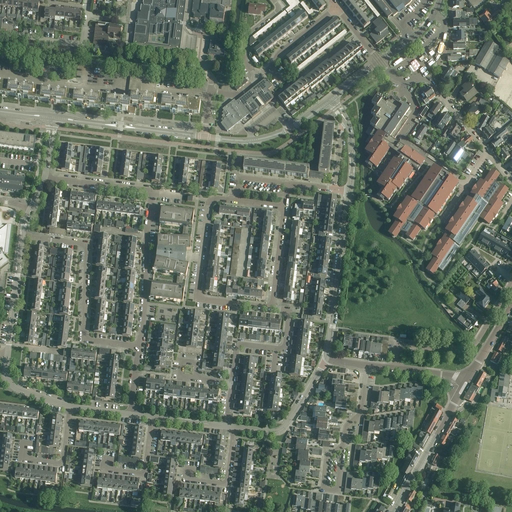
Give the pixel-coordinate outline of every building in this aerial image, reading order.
[(143,0),(143,5),(141,5),(140,13),(137,12),(137,14),(136,21),(138,21),(137,26),(136,26),(134,42),(148,43),(149,35),(156,36),(156,34),(163,35),(163,33),(169,34),(168,46),(180,47),(183,26),(182,26),(182,23),(183,23),(186,0),(143,0)] [(230,7),(230,0),(215,0),(216,0),(214,1),(210,0),(206,0),(197,0),(198,0),(194,0),(193,0),(191,14),(194,15),(193,17),(193,18),(201,19),(201,18),(201,17),(204,17),(204,22),(206,25),(222,27),(225,7),(222,7),(222,6),(227,7),(230,7)] [(349,9),(355,5),(351,0),(350,0),(345,5),(349,9)] [(373,0),(388,18),(392,15),(393,17),(398,13),(410,4),(412,0),(373,0)] [(25,1),(24,1),(23,8),(22,11),(30,12),(31,2),(25,2),(25,1)] [(322,1),(315,6),(319,11),(325,6),(322,1)] [(31,2),(30,12),(38,13),(39,3),(35,3),(35,2),(33,2),(33,3),(31,2)] [(260,6),(250,5),(250,3),(249,3),(248,14),(260,15),(260,11),(265,12),(266,5),(261,5),(260,6)] [(352,14),(359,9),(355,5),(349,9),(352,14)] [(356,19),(362,14),(359,9),(352,14),(356,19)] [(298,15),(303,21),(308,18),(303,11),(298,15)] [(491,16),(487,11),(479,17),(487,27),(502,15),(501,15),(503,13),(502,11),(500,13),(498,11),(491,16)] [(360,24),(366,19),(362,14),(356,19),(360,24)] [(298,25),(303,21),(298,15),(293,19),(298,25)] [(377,44),(390,34),(387,30),(388,29),(379,18),(372,23),(377,29),(374,31),(369,35),(377,44)] [(293,29),(298,25),(293,19),(288,23),(293,29)] [(330,23),(335,29),(340,25),(335,19),(330,23)] [(366,19),(360,24),(364,28),(370,23),(366,19)] [(467,19),(453,20),(453,27),(469,27),(469,26),(477,26),(476,19),(471,19),(467,19)] [(122,31),(122,27),(116,26),(116,25),(96,23),(94,45),(95,45),(94,50),(97,50),(97,51),(105,52),(105,46),(107,47),(109,36),(114,36),(113,39),(120,40),(121,31),(122,31)] [(288,33),(293,29),(288,23),(283,27),(288,33)] [(330,23),(324,27),(329,34),(335,29),(330,23)] [(283,37),(288,33),(283,27),(278,31),(283,37)] [(324,27),(319,32),(324,38),(329,34),(324,27)] [(483,40),(479,40),(479,42),(483,42),(488,36),(491,33),(489,30),(485,33),(483,33),(483,40)] [(278,41),(283,37),(278,31),(273,35),(278,41)] [(319,32),(313,36),(318,42),(324,38),(319,32)] [(456,43),(466,43),(466,32),(456,33),(456,43)] [(221,41),(222,33),(217,33),(216,40),(210,39),(209,50),(209,55),(224,57),(226,41),(221,41)] [(273,45),(278,41),(273,35),(268,39),(273,45)] [(313,36),(308,40),(313,47),(318,42),(313,36)] [(268,49),(273,45),(268,39),(263,43),(268,49)] [(308,40),(302,45),(307,51),(313,47),(308,40)] [(497,55),(495,54),(499,48),(487,41),(473,64),(485,70),(486,70),(488,71),(488,72),(499,79),(509,62),(498,55),(497,55)] [(263,53),(268,49),(263,43),(258,47),(263,53)] [(349,47),(356,56),(360,53),(353,43),(349,47)] [(302,45),(297,49),(302,55),(307,51),(302,45)] [(258,57),(263,53),(258,47),(254,51),(258,57)] [(345,50),(352,59),(356,56),(349,47),(345,50)] [(297,49),(292,53),(297,59),(302,55),(297,49)] [(341,53),(348,62),(352,59),(345,50),(341,53)] [(297,59),(292,53),(286,58),(291,64),(297,59)] [(344,65),(348,62),(341,53),(337,56),(344,65)] [(333,59),(340,69),(344,65),(337,56),(333,59)] [(329,63),(335,71),(336,72),(340,69),(333,59),(329,63)] [(335,71),(329,63),(328,61),(324,64),(331,74),(335,71)] [(320,68),(327,77),(331,74),(324,64),(324,65),(320,68)] [(460,77),(457,74),(458,74),(448,67),(440,79),(446,83),(447,82),(448,82),(450,79),(449,78),(451,76),(455,79),(455,78),(458,80),(460,77)] [(316,71),(323,80),(327,77),(320,68),(316,71)] [(312,74),(319,83),(323,80),(316,71),(312,74)] [(311,82),(315,87),(319,83),(312,74),(308,77),(311,82)] [(200,103),(171,99),(140,95),(142,78),(130,77),(127,100),(30,88),(30,86),(0,82),(0,94),(28,98),(28,100),(127,112),(127,113),(129,113),(129,114),(135,115),(136,107),(199,114),(200,103)] [(310,89),(311,90),(315,87),(311,82),(308,77),(304,81),(310,89)] [(265,79),(255,87),(260,94),(261,95),(267,103),(274,98),(268,90),(272,87),(265,79)] [(303,79),(299,83),(306,92),(308,94),(312,91),(311,90),(310,89),(304,81),(303,79)] [(467,103),(477,94),(477,93),(472,87),(474,85),(470,81),(462,87),(464,91),(460,95),(467,103)] [(237,91),(242,86),(239,82),(236,85),(236,86),(234,88),(237,91)] [(301,94),(302,95),(306,92),(299,83),(294,86),(301,94)] [(294,86),(290,89),(295,94),(298,98),(302,95),(301,94),(294,86)] [(266,104),(267,103),(261,95),(260,94),(255,87),(248,92),(250,94),(261,108),(266,104)] [(290,89),(286,92),(288,94),(294,101),(298,98),(295,94),(290,89)] [(423,99),(422,100),(425,104),(429,102),(435,96),(434,94),(429,89),(427,91),(426,90),(422,93),(423,94),(425,97),(423,99)] [(258,110),(261,108),(250,94),(248,92),(241,97),(242,97),(256,116),(260,112),(258,110)] [(288,94),(286,92),(282,95),(290,105),(294,101),(288,94)] [(286,108),(290,105),(282,95),(278,98),(286,108)] [(249,115),(252,119),(256,116),(242,97),(241,97),(237,101),(236,99),(232,102),(245,118),(249,115)] [(386,104),(381,101),(376,97),(372,104),(377,107),(376,109),(375,108),(371,114),(376,118),(375,119),(374,119),(370,125),(375,129),(370,137),(374,139),(372,142),(369,145),(370,146),(366,152),(372,156),(366,165),(371,168),(373,166),(377,168),(389,150),(400,157),(398,160),(395,158),(386,172),(385,172),(381,177),(382,178),(377,184),(383,189),(378,197),(383,201),(384,198),(388,201),(393,195),(395,192),(395,191),(397,189),(399,190),(403,184),(404,184),(406,181),(408,178),(409,178),(412,173),(412,172),(412,171),(410,170),(412,167),(418,171),(425,162),(415,155),(412,152),(412,153),(405,148),(405,149),(400,145),(393,140),(408,119),(404,117),(410,109),(404,105),(402,108),(400,107),(401,105),(392,99),(392,100),(391,101),(389,99),(386,104)] [(484,109),(488,103),(481,99),(479,103),(484,109)] [(232,102),(224,108),(237,124),(245,118),(232,102)] [(479,105),(477,102),(474,105),(473,104),(470,106),(468,108),(466,110),(471,116),(474,114),(476,115),(480,112),(478,111),(479,110),(476,107),(479,105)] [(432,120),(435,117),(441,107),(436,104),(430,113),(427,117),(432,120)] [(423,119),(429,110),(424,106),(418,115),(423,119)] [(224,108),(222,110),(224,111),(222,113),(223,115),(221,117),(223,119),(221,120),(223,122),(221,124),(227,132),(237,124),(224,108)] [(446,127),(451,119),(443,113),(439,121),(436,119),(431,125),(435,127),(435,126),(441,131),(445,126),(446,127)] [(487,124),(491,117),(486,114),(485,117),(485,116),(477,129),(482,132),(487,124)] [(491,117),(487,124),(491,126),(492,123),(494,123),(495,121),(495,120),(495,119),(491,117)] [(318,172),(324,173),(329,174),(335,125),(324,124),(318,172)] [(454,139),(460,130),(453,125),(448,132),(445,130),(442,136),(445,138),(447,135),(454,139)] [(420,142),(428,130),(422,126),(414,137),(415,138),(413,140),(418,144),(420,141),(420,142)] [(488,140),(493,135),(496,134),(490,127),(482,133),(488,140)] [(495,141),(491,144),(495,149),(498,147),(503,143),(507,140),(504,136),(508,133),(505,130),(494,139),(495,141)] [(29,140),(25,139),(25,138),(0,134),(0,147),(33,151),(34,143),(35,144),(36,141),(34,140),(35,139),(29,138),(29,140)] [(457,147),(462,150),(466,146),(473,140),(470,136),(468,135),(464,138),(465,140),(463,142),(462,142),(457,146),(457,147)] [(452,142),(444,154),(448,157),(456,145),(452,142)] [(91,146),(91,149),(96,150),(96,155),(104,156),(104,150),(101,150),(102,148),(91,146)] [(465,153),(462,150),(457,147),(449,158),(457,164),(465,153)] [(504,160),(510,156),(507,153),(508,153),(507,151),(505,148),(499,153),(504,160)] [(324,173),(318,172),(309,171),(309,168),(244,159),(243,170),(308,178),(308,177),(323,179),(324,173)] [(443,175),(441,174),(442,173),(434,168),(412,199),(413,199),(411,202),(407,200),(401,209),(400,208),(397,212),(398,212),(394,219),(397,221),(389,233),(395,237),(399,231),(407,234),(406,236),(413,240),(421,228),(424,230),(429,224),(430,225),(432,221),(431,220),(433,217),(435,214),(436,215),(458,184),(450,179),(449,179),(446,177),(447,177),(443,174),(443,175)] [(0,191),(2,191),(2,192),(22,194),(22,188),(23,184),(24,178),(16,177),(17,172),(15,172),(14,177),(7,176),(7,172),(8,172),(0,171),(0,191)] [(500,188),(495,182),(499,176),(492,171),(483,184),(480,181),(476,187),(475,187),(472,190),(473,191),(472,194),(472,195),(471,195),(469,198),(470,198),(469,199),(469,198),(463,206),(462,205),(459,209),(461,210),(453,221),(452,220),(449,224),(450,225),(446,231),(447,232),(445,234),(446,235),(445,237),(445,236),(441,243),(440,242),(437,246),(438,246),(432,255),(435,258),(427,270),(433,274),(437,269),(442,272),(479,218),(489,224),(493,218),(494,219),(497,215),(496,214),(502,205),(499,203),(507,191),(501,186),(500,188)] [(301,205),(300,212),(303,212),(304,210),(313,211),(314,204),(304,203),(304,206),(301,205)] [(294,211),(293,218),(299,219),(300,212),(301,205),(295,204),(294,211)] [(225,215),(226,208),(220,207),(219,207),(218,207),(217,208),(216,209),(216,212),(216,213),(217,214),(218,214),(219,214),(225,215)] [(194,212),(161,208),(160,221),(184,224),(192,226),(194,212)] [(502,229),(511,235),(511,219),(509,218),(506,222),(502,229)] [(0,238),(9,240),(11,225),(7,225),(4,227),(3,225),(1,225),(1,224),(0,222),(0,238)] [(157,252),(156,252),(156,253),(156,254),(156,255),(157,255),(157,257),(154,269),(178,275),(183,276),(186,277),(189,265),(185,264),(187,250),(191,250),(191,238),(188,238),(188,228),(192,228),(192,226),(184,224),(182,237),(158,237),(158,249),(157,252)] [(332,234),(333,228),(323,227),(323,231),(319,230),(319,232),(318,235),(325,236),(325,233),(332,234)] [(236,276),(241,229),(236,229),(230,275),(236,276)] [(483,232),(478,241),(484,245),(489,236),(483,232)] [(317,245),(321,245),(324,246),(330,246),(331,240),(324,239),(325,236),(318,235),(318,238),(322,239),(321,243),(317,243),(317,245)] [(489,236),(484,245),(490,248),(495,240),(489,236)] [(8,254),(9,240),(0,238),(0,267),(8,262),(2,254),(3,253),(4,254),(8,254)] [(495,240),(490,248),(497,252),(502,243),(495,240)] [(502,243),(497,252),(503,255),(508,247),(502,243)] [(511,248),(508,247),(503,255),(509,259),(511,254),(511,248)] [(473,251),(465,258),(471,263),(478,256),(473,251)] [(478,256),(471,263),(476,268),(483,261),(478,256)] [(483,261),(476,268),(481,274),(488,267),(483,261)] [(307,277),(313,277),(313,278),(319,278),(320,275),(327,276),(327,270),(319,269),(318,269),(318,273),(314,272),(313,274),(307,273),(307,277)] [(185,286),(181,286),(183,276),(178,275),(176,288),(152,285),(150,298),(183,302),(185,286)] [(319,281),(319,278),(313,278),(313,281),(316,281),(316,285),(312,285),(311,287),(315,287),(324,288),(325,282),(319,281)] [(493,280),(492,278),(490,280),(489,280),(486,283),(494,292),(495,291),(496,291),(497,290),(498,288),(497,286),(498,285),(493,280)] [(488,301),(491,298),(479,288),(476,293),(482,298),(480,300),(480,299),(476,304),(481,308),(480,308),(483,311),(486,307),(485,307),(488,303),(487,302),(488,301)] [(466,304),(470,299),(465,295),(460,291),(456,296),(461,300),(466,304)] [(321,318),(321,312),(312,311),(312,315),(308,314),(307,320),(313,320),(314,317),(321,318)] [(466,316),(463,313),(456,321),(462,326),(463,325),(468,330),(471,326),(473,328),(474,326),(475,327),(477,325),(476,324),(477,323),(467,314),(466,316)] [(501,353),(506,344),(508,340),(503,337),(499,344),(496,350),(501,353)] [(202,347),(202,345),(186,343),(186,348),(178,347),(177,353),(201,356),(202,350),(196,349),(197,346),(202,347)] [(499,361),(501,357),(494,353),(490,361),(495,364),(497,365),(499,361)] [(470,388),(463,399),(465,400),(469,402),(469,401),(472,403),(476,396),(475,395),(473,394),(475,391),(477,392),(479,388),(487,375),(484,374),(480,372),(473,385),(472,384),(470,388)] [(507,399),(510,379),(510,376),(500,374),(499,384),(498,384),(497,391),(495,390),(492,390),(490,402),(493,403),(494,397),(507,399)] [(376,407),(378,394),(379,388),(373,387),(370,409),(376,410),(376,407)] [(346,410),(346,404),(334,403),(334,404),(335,404),(335,409),(337,409),(340,409),(340,412),(347,413),(347,410),(346,410)] [(249,411),(249,408),(233,407),(233,409),(239,409),(238,412),(244,412),(243,415),(250,416),(250,415),(251,412),(250,412),(249,411)] [(408,418),(406,429),(407,429),(408,429),(408,428),(413,428),(414,418),(415,415),(414,415),(415,412),(410,411),(410,413),(409,412),(408,416),(408,417),(408,418)] [(428,419),(436,423),(441,413),(436,411),(432,419),(429,417),(428,419)] [(447,428),(456,433),(458,430),(456,428),(455,429),(453,428),(458,419),(454,417),(447,428)] [(368,435),(369,423),(370,420),(364,419),(361,441),(367,442),(368,435)] [(430,434),(436,423),(428,419),(427,421),(430,423),(425,432),(430,434)] [(457,434),(456,433),(447,428),(444,434),(448,436),(450,434),(452,435),(456,437),(457,434)] [(422,447),(428,437),(421,433),(419,438),(421,439),(419,443),(420,443),(419,446),(422,447)] [(449,436),(448,436),(444,434),(440,440),(441,441),(440,444),(446,448),(450,441),(447,439),(449,436)] [(328,442),(329,436),(317,435),(317,436),(318,437),(318,441),(320,441),(323,441),(323,444),(329,445),(330,442),(328,442)] [(361,446),(355,445),(353,468),(359,468),(359,464),(359,463),(360,460),(360,457),(360,455),(361,452),(361,446)] [(243,454),(252,455),(253,450),(254,451),(255,448),(254,447),(248,446),(248,449),(236,448),(235,451),(242,452),(242,451),(244,451),(243,454)] [(404,474),(398,484),(402,486),(407,476),(408,477),(411,470),(419,457),(418,456),(417,456),(413,454),(411,457),(409,456),(407,461),(404,466),(400,472),(404,474)] [(432,459),(430,464),(436,467),(438,462),(441,457),(435,454),(432,459)] [(350,492),(352,480),(353,474),(347,473),(344,493),(350,493),(350,492)] [(185,499),(186,490),(186,484),(184,484),(183,490),(180,489),(180,492),(178,492),(177,496),(179,496),(179,498),(185,499)] [(411,503),(416,494),(411,491),(406,500),(411,503)] [(329,504),(330,495),(327,495),(326,505),(318,504),(316,511),(328,511),(329,505),(329,504)] [(300,508),(301,497),(297,496),(297,497),(293,496),(292,506),(300,508)] [(316,511),(318,504),(313,503),(313,501),(308,501),(308,499),(303,499),(303,497),(301,497),(300,508),(299,509),(301,509),(305,510),(305,511),(306,511),(310,511),(309,511),(316,511)]
